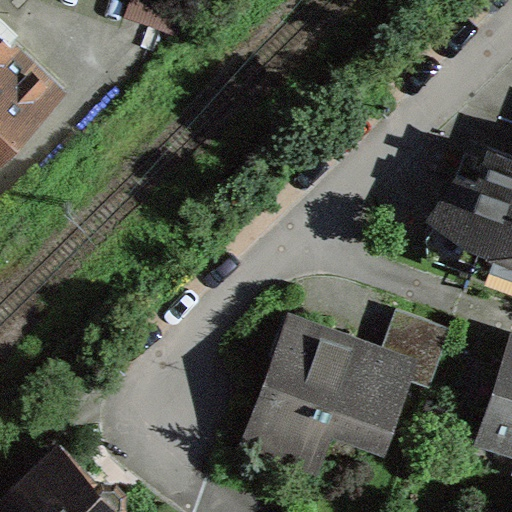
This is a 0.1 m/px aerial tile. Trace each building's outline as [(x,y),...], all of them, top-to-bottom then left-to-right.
[(0,156),(60,92),(9,44),(11,42),(0,31),(0,156)] [(511,154),(497,149),(485,182),(467,176),(437,218),(466,238),(489,246),(485,257),(511,266),(511,154)] [(452,325),(396,308),(379,352),(406,362),(402,371),(431,382),(452,325)] [(379,352),(295,321),(252,435),(312,457),(332,405),(383,424),(402,371),(406,362),(379,352)] [(511,446),(511,338),(479,436),(511,446)] [(99,490),(59,448),(0,503),(0,511),(118,511),(125,505),(125,496),(115,485),(105,484),(99,490)]
